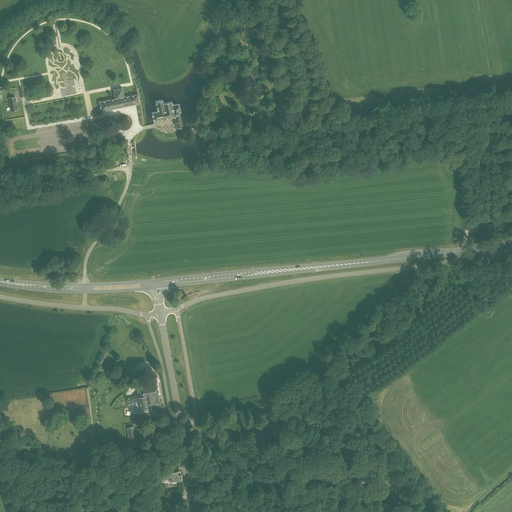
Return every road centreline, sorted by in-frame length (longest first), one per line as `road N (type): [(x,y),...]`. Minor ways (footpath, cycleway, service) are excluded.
road 1 (primary): [(511,246),(155,285)]
road 2 (unclassified): [(511,254),(303,280),(176,309)]
road 3 (track): [(308,134),(511,101)]
road 4 (track): [(470,239),(471,208),(452,149),(457,110)]
road 5 (unclassified): [(180,423),(196,419),(176,309)]
road 6 (track): [(310,511),(271,416),(250,410)]
